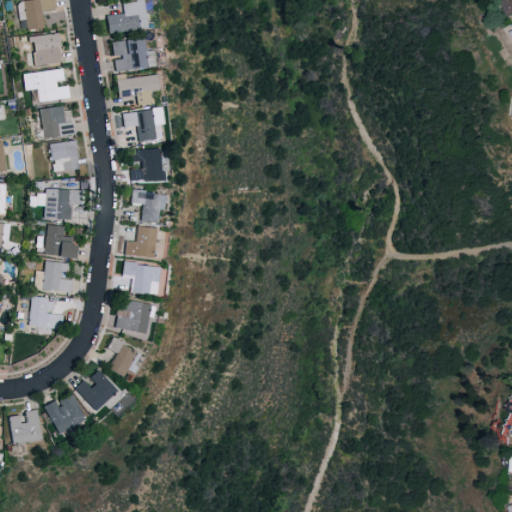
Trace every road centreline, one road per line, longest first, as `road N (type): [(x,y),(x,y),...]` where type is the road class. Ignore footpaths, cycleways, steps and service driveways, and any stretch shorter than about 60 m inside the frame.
road 1 (residential): [(99,291),(109,177),(82,0)]
road 2 (residential): [(0,394),(38,387),(79,353),(99,291)]
road 3 (track): [(387,253),(447,254),(511,242)]
